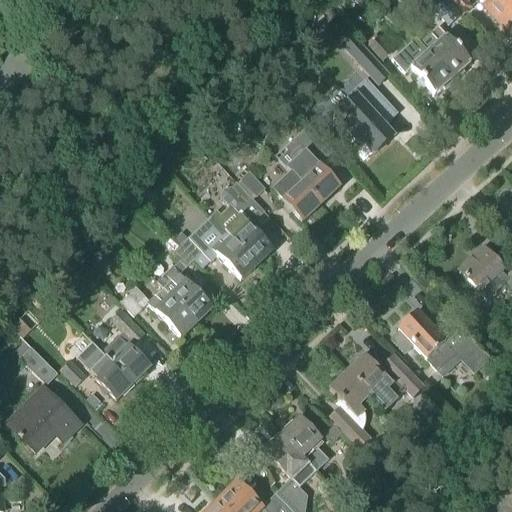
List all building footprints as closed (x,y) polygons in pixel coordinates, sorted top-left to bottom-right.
[(449,26),(458,18),(440,0),(431,0),(427,4),(449,26)] [(471,10),(462,0),(446,0),(446,1),(462,18),(471,10)] [(511,0),(481,0),(478,3),(497,25),(504,19),(511,29),(511,28),(511,0)] [(31,41),(0,23),(0,31),(27,48),(31,41)] [(78,35),(66,26),(58,36),(70,45),(78,35)] [(428,37),(417,47),(423,53),(451,83),(453,80),(455,83),(463,76),(461,73),(468,67),(459,57),(436,31),(431,26),(423,32),(428,37)] [(366,50),(380,65),(392,54),(379,39),(366,50)] [(342,51),(349,60),(376,89),(387,80),(352,42),(342,51)] [(0,67),(0,102),(12,109),(37,65),(10,50),(0,67)] [(404,60),(400,63),(412,76),(432,98),(442,90),(444,93),(452,86),(449,84),(451,83),(423,53),(413,62),(408,56),(404,60)] [(343,136),(345,138),(357,151),(362,147),(372,158),(391,141),(377,125),(383,120),(387,125),(395,117),(364,84),(349,98),(352,101),(335,117),(341,123),(339,124),(342,127),(343,126),(348,131),(343,136)] [(292,179),(308,196),(319,208),(337,191),(317,169),(331,155),(307,130),(274,161),(290,177),(292,179)] [(264,192),(249,177),(247,175),(239,183),(255,201),(264,192)] [(271,195),(287,211),(301,225),(319,208),(308,196),(292,179),(290,177),(271,195)] [(215,214),(208,220),(223,235),(255,269),(271,254),(254,237),(260,231),(254,225),(263,216),(235,186),(230,191),(221,193),(219,201),(227,210),(219,218),(215,214)] [(179,249),(178,249),(193,264),(201,272),(215,259),(239,284),(255,269),(223,235),(208,220),(186,242),(179,249)] [(172,272),(156,287),(162,294),(195,327),(210,312),(178,277),(184,272),(192,264),(193,264),(178,249),(178,250),(170,257),(171,257),(179,266),(172,272)] [(505,281),(499,275),(480,254),(456,276),(476,297),(484,305),(503,288),(511,298),(511,272),(506,279),(507,279),(505,281)] [(118,307),(132,321),(141,313),(136,308),(144,300),(133,289),(124,298),(126,300),(118,307)] [(162,294),(146,308),(179,342),(195,327),(162,294)] [(120,337),(101,357),(132,388),(148,371),(142,365),(146,362),(136,351),(132,355),(129,352),(144,337),(120,314),(108,325),(120,337)] [(441,381),(448,375),(459,364),(472,378),(489,363),(458,331),(443,346),(415,317),(411,321),(407,320),(401,326),(401,330),(396,334),(398,335),(389,343),(402,358),(411,350),(435,376),(441,381)] [(15,355),(21,361),(30,352),(24,346),(15,355)] [(75,363),(89,376),(88,377),(94,382),(94,383),(115,404),(132,388),(101,357),(91,347),(75,363)] [(45,389),(56,378),(30,352),(21,361),(18,363),(45,389)] [(58,375),(74,391),(84,381),(62,358),(55,365),(61,372),(58,375)] [(347,375),(346,376),(368,400),(383,416),(404,396),(411,402),(423,390),(392,358),(382,366),(379,364),(373,370),(363,359),(355,367),(351,367),(347,371),(347,375)] [(341,408),(326,422),(333,429),(334,429),(341,437),(357,454),(370,442),(361,434),(362,433),(362,431),(363,430),(363,429),(363,428),(364,427),(364,426),(364,425),(364,423),(364,422),(364,421),(364,420),(364,418),(364,417),(364,416),(363,415),(357,409),(368,400),(346,376),(344,377),(341,377),(337,381),(337,385),(328,394),(338,404),(341,408)] [(61,446),(78,429),(42,392),(18,417),(21,420),(9,432),(33,456),(52,437),(61,446)] [(298,422),(279,439),(298,458),(300,460),(314,475),(326,464),(316,453),(322,447),(298,422)] [(333,429),(323,439),(330,447),(341,437),(334,429),(333,429)] [(279,439),(262,455),(279,473),(288,483),(285,486),(285,485),(281,489),(275,495),(276,495),(275,497),(273,498),(287,511),(304,511),(306,500),(297,492),(314,475),(300,460),(298,458),(279,439)] [(264,471),(259,470),(253,475),(269,492),(274,487),(269,477),(268,475),(267,474),(267,473),(266,472),(264,471)] [(511,511),(511,482),(478,511),(511,511)] [(224,497),(215,506),(221,511),(287,511),(273,498),(259,511),(257,511),(255,510),(243,497),(234,487),(231,490),(224,497)]
